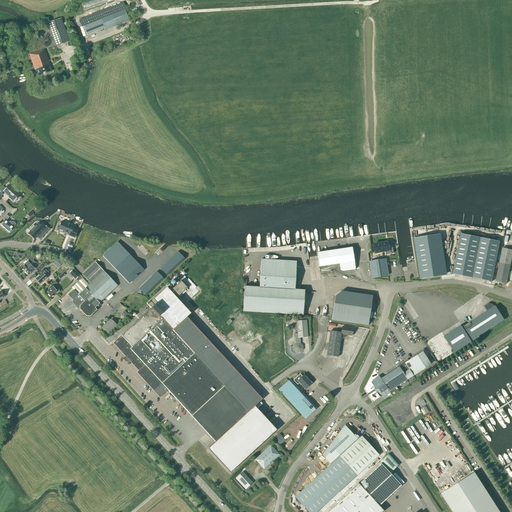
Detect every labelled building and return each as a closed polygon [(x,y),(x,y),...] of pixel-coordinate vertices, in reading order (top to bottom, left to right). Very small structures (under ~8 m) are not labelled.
[(86,35),(105,28),(106,30),(129,21),(125,10),(83,27),(86,35)] [(54,46),(69,41),(60,18),(45,23),(54,46)] [(36,70),(38,76),(43,74),(43,75),(46,74),(51,72),(49,65),(50,65),(45,50),(39,52),(39,51),(29,54),(35,70),(36,70)] [(5,189),(3,191),(8,196),(8,197),(13,202),(17,198),(19,200),(21,200),(22,199),(22,197),(19,195),(20,195),(9,185),(5,189)] [(9,222),(7,220),(9,217),(6,215),(2,219),(5,221),(1,225),(9,233),(14,227),(15,225),(15,224),(13,222),(12,222),(11,222),(10,221),(9,222)] [(69,236),(74,238),(77,230),(73,228),(74,226),(62,221),(58,229),(70,234),(69,236)] [(30,231),(29,233),(33,237),(35,235),(37,237),(40,239),(40,240),(50,229),(49,229),(42,222),(39,225),(36,228),(35,226),(33,225),(29,230),(30,231)] [(88,247),(101,249),(103,233),(91,231),(88,247)] [(500,242),(461,234),(453,274),(492,282),(500,242)] [(438,235),(414,238),(420,279),(444,275),(438,235)] [(117,242),(110,249),(112,251),(119,244),(117,242)] [(390,242),(374,244),(375,253),(387,251),(388,254),(393,254),(391,242),(390,242)] [(119,244),(112,251),(115,254),(122,247),(119,244)] [(307,246),(300,248),(302,260),(309,259),(307,246)] [(122,247),(115,254),(117,256),(124,249),(122,247)] [(317,253),(319,267),(339,264),(340,271),(343,272),(355,270),(352,248),(317,253)] [(510,278),(508,278),(509,272),(511,256),(511,250),(502,248),(496,281),(496,282),(507,284),(508,279),(510,280),(510,281),(511,280),(511,271),(511,278),(510,278)] [(110,249),(102,256),(105,258),(112,251),(110,249)] [(124,249),(117,256),(119,259),(127,252),(124,249)] [(112,251),(105,258),(107,261),(115,254),(112,251)] [(177,251),(175,254),(182,261),(184,259),(177,251)] [(127,252),(119,259),(122,261),(129,254),(127,252)] [(31,264),(30,262),(33,260),(32,260),(35,258),(35,257),(37,255),(29,254),(25,257),(28,261),(21,267),(24,270),(31,264)] [(115,254),(107,261),(110,263),(117,256),(115,254)] [(129,254),(122,261),(124,264),(132,257),(129,254)] [(175,254),(172,256),(179,264),(182,261),(175,254)] [(117,256),(110,263),(112,266),(119,259),(117,256)] [(172,256),(170,259),(177,266),(179,264),(172,256)] [(132,257),(124,264),(127,266),(134,259),(132,257)] [(119,259),(112,266),(114,268),(122,261),(119,259)] [(134,259),(127,266),(129,269),(136,262),(134,259)] [(170,259),(167,261),(174,268),(177,266),(170,259)] [(294,290),(296,262),(261,259),(259,287),(244,287),(243,312),(303,315),(304,290),(294,290)] [(388,275),(385,260),(385,259),(369,262),(372,278),(388,275)] [(31,264),(24,270),(28,275),(35,268),(32,265),(35,262),(33,260),(30,262),(31,264)] [(122,261),(114,268),(117,271),(124,264),(122,261)] [(167,261),(165,263),(172,271),(174,268),(167,261)] [(117,286),(95,262),(82,275),(90,283),(89,285),(82,278),(71,288),(73,290),(68,295),(72,300),(72,299),(73,300),(73,303),(73,302),(76,306),(80,306),(79,309),(86,316),(90,317),(97,310),(96,309),(99,306),(97,304),(117,286)] [(136,262),(129,269),(131,271),(139,264),(136,262)] [(165,263),(162,266),(169,273),(172,271),(165,263)] [(38,272),(44,267),(41,264),(35,269),(38,272)] [(124,264),(117,271),(119,273),(127,266),(124,264)] [(139,264),(131,271),(134,274),(141,267),(139,264)] [(127,266),(119,273),(122,276),(129,269),(127,266)] [(162,266),(159,268),(166,276),(169,273),(162,266)] [(141,267),(134,274),(136,277),(144,270),(141,267)] [(75,279),(80,275),(73,269),(69,273),(75,279)] [(129,269),(122,276),(124,278),(131,271),(129,269)] [(40,284),(47,278),(44,274),(45,273),(42,270),(38,274),(40,275),(36,279),(40,284)] [(131,271),(124,278),(126,281),(134,274),(131,271)] [(156,272),(154,274),(161,281),(163,279),(156,272)] [(134,274),(126,281),(129,284),(136,277),(134,274)] [(154,274),(151,276),(158,284),(161,281),(154,274)] [(151,276),(148,279),(155,286),(158,284),(151,276)] [(148,279),(146,281),(153,289),(155,286),(148,279)] [(119,337),(113,343),(128,359),(127,360),(128,362),(129,361),(138,371),(137,372),(154,391),(160,398),(168,390),(184,407),(191,416),(215,442),(208,449),(230,473),(276,430),(255,406),(263,399),(187,317),(191,314),(176,298),(185,290),(187,288),(180,280),(178,282),(169,290),(167,287),(164,289),(153,299),(157,303),(121,336),(122,336),(120,338),(119,337)] [(54,289),(53,287),(57,284),(55,281),(51,285),(52,286),(49,289),(46,292),(48,294),(48,295),(49,297),(50,297),(51,297),(55,293),(56,294),(57,294),(59,292),(59,290),(57,288),(55,288),(54,289)] [(146,281),(143,284),(150,291),(153,289),(146,281)] [(143,284),(141,286),(148,293),(150,291),(143,284)] [(141,286),(138,289),(140,291),(143,294),(145,296),(148,293),(141,286)] [(372,296),(341,291),(335,297),(331,320),(368,326),(372,296)] [(494,307),(493,305),(489,303),(484,306),(487,311),(462,327),(461,326),(444,337),(455,354),(480,338),(479,336),(504,320),(495,306),(494,307)] [(121,314),(125,319),(129,315),(125,311),(121,314)] [(289,327),(295,320),(290,316),(284,322),(289,327)] [(108,334),(117,325),(111,320),(102,328),(108,334)] [(306,320),(296,321),(297,334),(298,338),(300,338),(308,337),(306,320)] [(341,333),(340,338),(344,338),(346,337),(346,335),(352,336),(353,329),(342,327),(341,333)] [(341,333),(330,331),(327,355),(338,357),(340,338),(341,333)] [(296,334),(293,335),(295,339),(295,343),(292,346),(290,347),(291,352),(294,355),(296,353),(300,353),(303,350),(302,345),(299,343),(300,343),(300,338),(298,338),(297,334),(296,334)] [(407,359),(404,362),(413,376),(419,372),(426,367),(431,364),(422,352),(408,361),(407,359)] [(380,378),(373,382),(376,387),(381,395),(388,391),(388,392),(389,392),(391,396),(396,392),(399,391),(396,387),(407,380),(413,376),(404,362),(396,367),(397,368),(380,379),(380,378)] [(298,376),(293,380),(297,385),(299,383),(305,389),(311,383),(303,375),(302,376),(300,374),(298,376)] [(282,386),(278,390),(285,397),(305,419),(316,409),(296,387),(289,380),(287,381),(282,386)] [(358,439),(344,425),(322,455),(331,465),(295,497),(308,511),(316,511),(356,475),(379,455),(361,436),(358,439)] [(264,469),(273,460),(279,455),(271,446),(256,460),(264,469)] [(388,454),(380,461),(391,472),(399,465),(388,454)] [(401,486),(398,482),(381,464),(359,484),(358,483),(359,484),(328,511),(381,511),(383,511),(384,511),(379,506),(401,486)] [(452,511),(500,511),(475,472),(441,494),(452,511)] [(240,473),(234,479),(244,490),(250,484),(240,473)] [(67,498),(77,492),(73,486),(64,493),(67,498)] [(419,504),(423,502),(417,490),(412,492),(419,504)]
